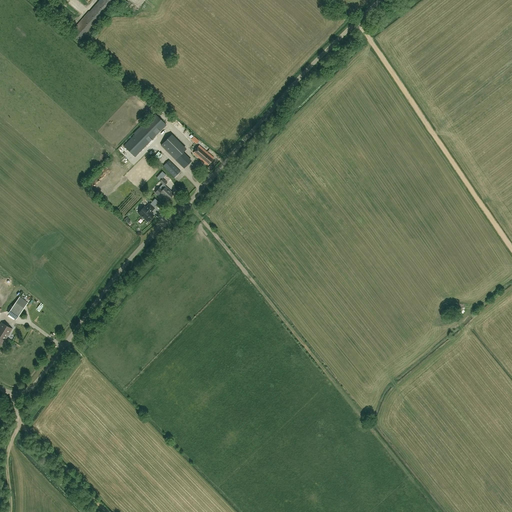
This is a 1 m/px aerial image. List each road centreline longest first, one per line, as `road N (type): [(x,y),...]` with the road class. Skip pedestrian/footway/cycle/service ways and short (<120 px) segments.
road 1 (unclassified): [(13,393),(32,386),(127,261),(381,0)]
road 2 (track): [(437,511),(187,202)]
road 3 (track): [(333,0),(354,18),(511,248)]
